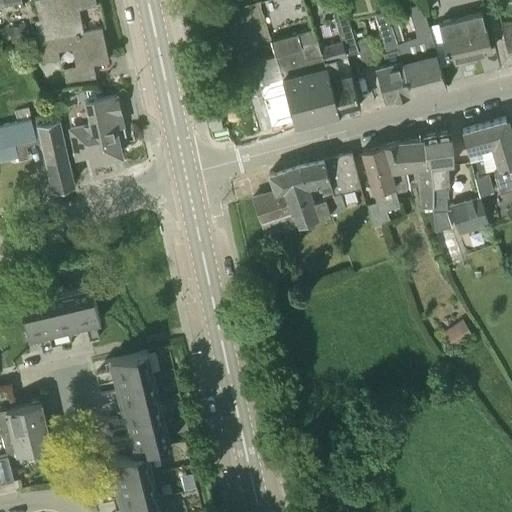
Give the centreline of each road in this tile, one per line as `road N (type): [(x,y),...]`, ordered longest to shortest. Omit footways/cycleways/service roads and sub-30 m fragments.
road 1 (tertiary): [(258,511),(186,175)]
road 2 (tertiary): [(186,175),(511,86)]
road 3 (residential): [(0,255),(55,239),(81,204),(186,175)]
road 4 (tertiary): [(186,175),(148,0)]
road 5 (residential): [(56,500),(66,468),(44,368)]
